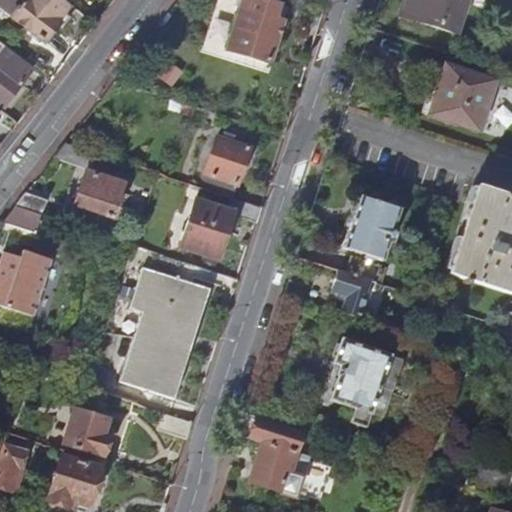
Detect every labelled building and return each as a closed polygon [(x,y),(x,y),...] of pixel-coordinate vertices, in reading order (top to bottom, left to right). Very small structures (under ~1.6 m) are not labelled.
[(2,0),(0,3),(0,8),(43,43),(53,29),(57,31),(65,21),(63,18),(69,9),(57,0),(2,0)] [(280,7),(259,0),(244,0),(227,51),(270,65),(283,23),(276,20),(280,7)] [(406,0),(401,16),(456,35),(468,0),(406,0)] [(0,105),(3,107),(22,84),(6,70),(16,57),(0,44),(0,105)] [(33,70),(16,57),(6,70),(22,84),(33,70)] [(276,77),(301,85),(306,71),(281,63),(276,77)] [(428,118),(479,135),(496,85),(445,67),(428,118)] [(215,139),(198,189),(228,199),(231,201),(248,150),(215,139)] [(86,169),(92,153),(64,144),(53,158),(86,169)] [(86,173),(75,206),(115,220),(122,201),(120,200),(124,186),(86,173)] [(506,295),(484,363),(511,372),(511,178),(506,177),(500,195),(474,186),(444,275),(458,280),(458,284),(463,286),(466,283),(506,295)] [(47,201),(26,193),(15,207),(42,216),(47,201)] [(343,250),(382,263),(388,244),(392,245),(397,231),(393,229),(399,211),(360,198),(343,250)] [(233,217),(256,225),(261,211),(231,201),(228,199),(224,212),(195,202),(183,235),(222,249),(233,217)] [(36,234),(42,216),(15,207),(3,223),(36,234)] [(0,306),(31,317),(50,260),(22,251),(20,258),(4,252),(0,263),(0,306)] [(349,258),(344,275),(368,283),(375,285),(380,268),(349,258)] [(212,293),(146,271),(133,311),(145,316),(122,384),(176,402),(212,293)] [(357,321),(365,294),(368,283),(344,275),(338,272),(331,295),(344,300),(340,315),(357,321)] [(365,294),(414,310),(417,299),(409,297),(375,285),(368,283),(365,294)] [(348,426),(363,431),(368,416),(381,421),(401,362),(340,342),(332,366),(338,368),(335,378),(336,378),(328,403),(352,411),(348,426)] [(62,447),(102,461),(108,442),(102,439),(107,423),(73,413),(62,447)] [(157,431),(186,441),(191,426),(162,416),(157,431)] [(296,455),(303,436),(245,418),(238,438),(259,445),(247,485),(295,500),(301,481),(290,477),(292,472),(303,476),(308,460),(296,455)] [(3,448),(0,457),(0,490),(12,494),(25,454),(3,448)] [(74,506),(85,509),(98,471),(60,459),(46,503),(72,511),(74,506)] [(473,464),(464,489),(505,502),(511,479),(511,474),(494,469),(493,471),(473,464)]
